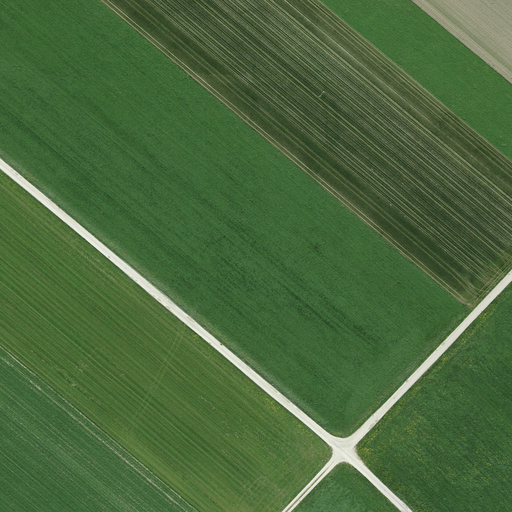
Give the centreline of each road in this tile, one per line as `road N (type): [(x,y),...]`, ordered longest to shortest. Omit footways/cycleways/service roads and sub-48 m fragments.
road 1 (track): [(404,511),(343,450),(0,161)]
road 2 (track): [(511,277),(284,511)]
